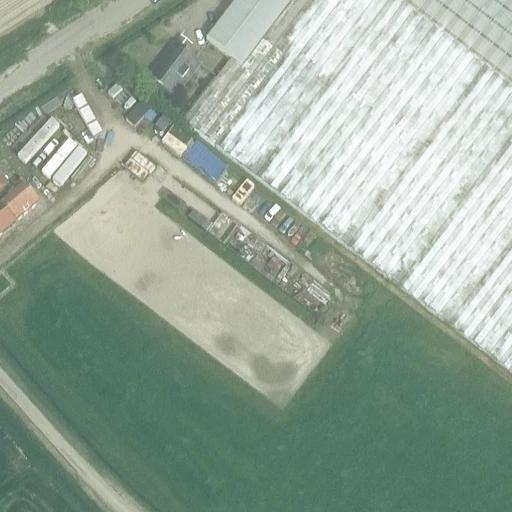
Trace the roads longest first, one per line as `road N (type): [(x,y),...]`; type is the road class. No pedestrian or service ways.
road 1 (unclassified): [(124,511),(0,378)]
road 2 (unclassified): [(0,93),(134,0)]
